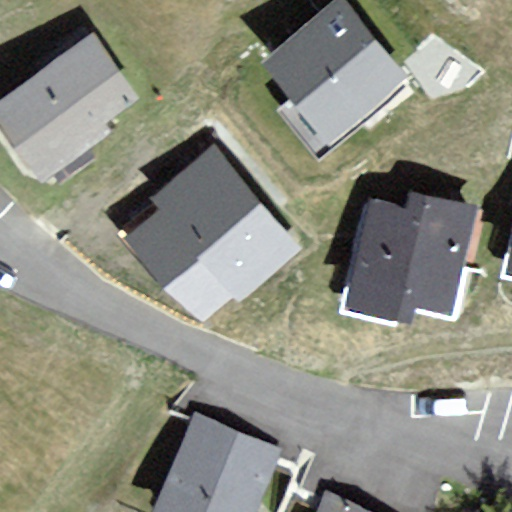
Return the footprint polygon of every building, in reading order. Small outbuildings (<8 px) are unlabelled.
[(332,0),(260,59),(326,138),(407,72),(347,0),(332,0)] [(142,114),(91,36),(0,93),(0,130),(34,183),(142,114)] [(267,264),(205,184),(131,241),(193,321),(267,264)] [(444,315),(472,209),(403,191),(399,206),(367,198),(339,305),(393,319),(397,303),(444,315)] [(511,229),(501,271),(511,273),(511,229)] [(249,511),(275,451),(190,416),(149,511),(249,511)] [(353,511),(317,496),(310,511),(353,511)]
